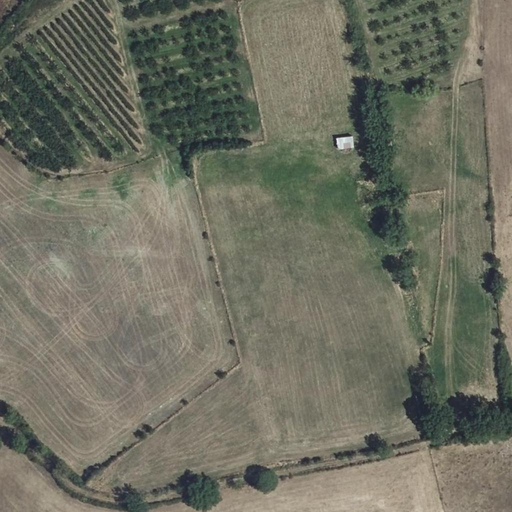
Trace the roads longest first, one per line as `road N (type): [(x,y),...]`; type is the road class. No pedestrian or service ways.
road 1 (track): [(0,421),(62,479),(107,500),(139,501),(423,452),(511,423)]
road 2 (track): [(472,0),(459,91),(446,362),(456,441)]
road 3 (track): [(114,0),(148,134)]
